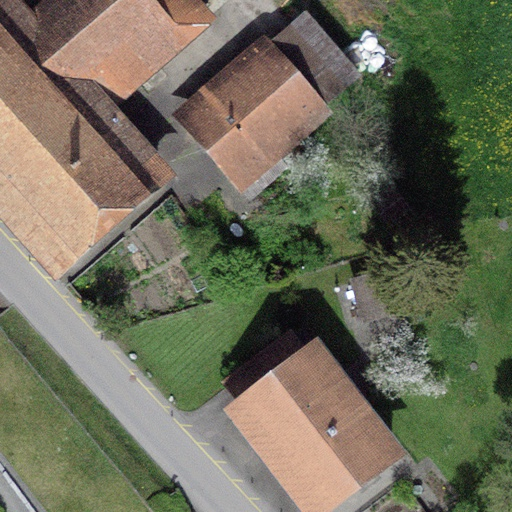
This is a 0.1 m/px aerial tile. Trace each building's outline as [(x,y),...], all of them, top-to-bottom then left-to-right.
[(0,174),(66,250),(157,171),(101,106),(202,17),(186,0),(65,0),(35,27),(12,1),(0,11),(0,174)] [(263,53),(187,119),(240,179),(316,113),(263,53)] [(193,223),(214,256),(247,235),(226,203),(193,223)] [(353,283),(364,322),(403,311),(392,272),(353,283)] [(235,418),(259,449),(271,440),(320,505),(380,460),(288,339),(230,383),(248,407),(235,418)]
